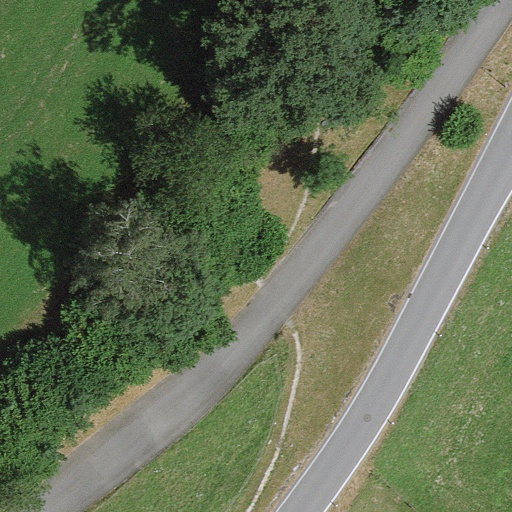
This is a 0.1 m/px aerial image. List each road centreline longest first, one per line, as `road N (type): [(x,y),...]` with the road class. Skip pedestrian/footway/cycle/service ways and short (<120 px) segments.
road 1 (residential): [(509,0),(277,310),(139,448),(50,511)]
road 2 (unclassified): [(300,511),(420,327),(511,148)]
